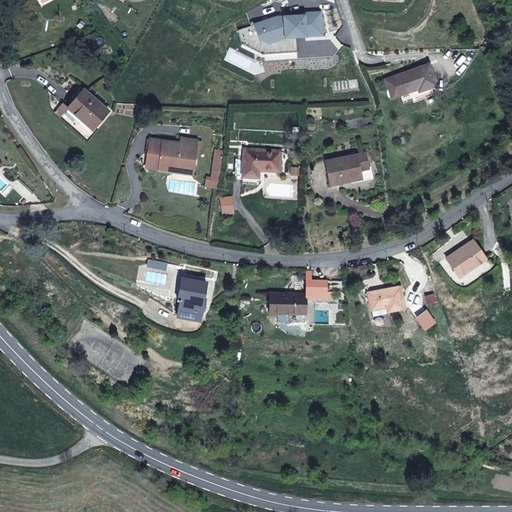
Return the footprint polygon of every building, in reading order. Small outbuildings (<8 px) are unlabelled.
[(437,85),(429,63),(384,79),(392,98),(401,95),(421,88),(422,91),(437,85)] [(411,100),(439,90),(437,85),(422,91),(421,88),(401,95),(404,102),(411,100)] [(92,129),(108,111),(84,89),(68,107),(92,129)] [(150,138),(146,167),(159,169),(160,164),(194,169),(197,148),(198,140),(189,139),(188,144),(180,143),(150,138)] [(218,187),(224,144),(217,143),(212,178),(207,177),(206,185),(218,187)] [(279,171),(281,151),(245,149),(244,159),(235,158),(235,173),(234,177),(243,178),(243,176),(258,177),(259,170),(279,171)] [(361,178),(359,169),(368,167),(365,153),(326,161),(330,184),(361,178)] [(159,169),(193,174),(194,169),(160,164),(159,169)] [(370,176),(368,167),(359,169),(361,178),(370,176)] [(232,212),(230,197),(220,198),(222,213),(232,212)] [(485,259),(473,240),(447,258),(460,277),(485,259)] [(199,320),(206,282),(182,278),(178,300),(181,301),(178,316),(199,320)] [(404,308),(400,286),(386,289),(378,290),(367,292),(371,310),(386,306),(387,311),(404,308)] [(306,314),(307,293),(270,293),(269,313),(285,313),(306,314)] [(387,311),(386,306),(371,310),(372,316),(387,313),(387,311)] [(305,322),(306,314),(285,313),(285,321),(305,322)]
